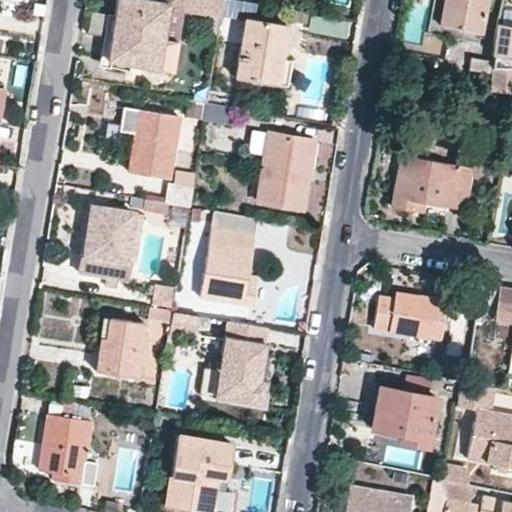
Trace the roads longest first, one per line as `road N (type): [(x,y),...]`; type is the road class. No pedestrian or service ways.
road 1 (residential): [(65,0),(0,400)]
road 2 (residential): [(337,237),(296,511)]
road 3 (residential): [(380,0),(337,237)]
road 4 (residential): [(337,237),(511,268)]
